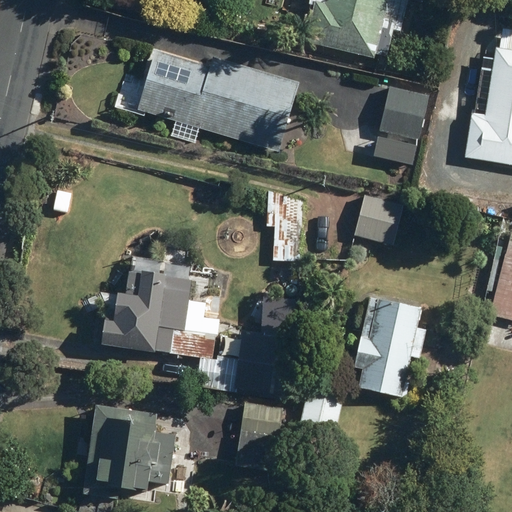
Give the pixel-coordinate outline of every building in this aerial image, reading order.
[(305,41),(375,58),(389,0),(325,0),(325,3),(315,0),(305,41)] [(465,157),(511,164),(511,49),(496,47),(484,116),(471,114),(465,157)] [(137,109),(279,151),(299,82),(212,56),(210,65),(155,50),(137,109)] [(380,130),(419,140),(429,96),(390,87),(380,130)] [(274,260),(301,261),(303,197),(268,191),(267,226),(275,227),(274,260)] [(355,235),(394,244),(404,205),(365,194),(355,235)] [(511,233),(490,314),(511,320),(511,233)] [(161,365),(191,369),(209,366),(210,362),(213,363),(217,335),(186,330),(193,279),(129,270),(125,294),(118,293),(115,310),(107,309),(101,345),(155,353),(162,354),(161,365)] [(359,387),(403,397),(412,357),(420,358),(426,331),(417,329),(422,308),(370,296),(354,368),(363,370),(359,387)] [(282,369),(234,368),(233,395),(281,396),(282,369)] [(300,423),(336,430),(344,389),(309,382),(300,423)] [(236,466),(275,471),(283,408),(244,403),(236,466)] [(81,494),(114,499),(116,486),(147,491),(149,480),(169,483),(176,435),(155,431),(158,413),(95,404),(81,494)] [(299,437),(311,441),(314,429),(302,426),(299,437)]
